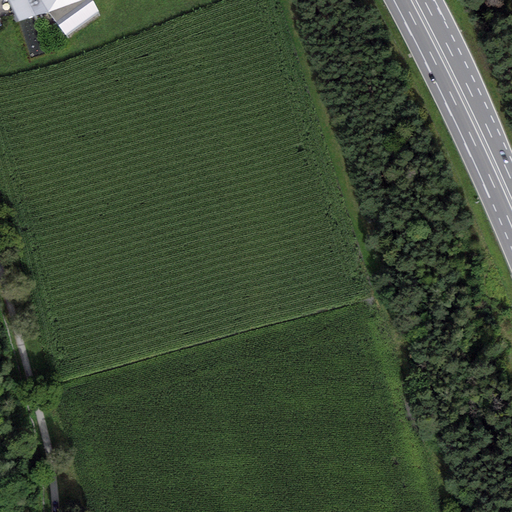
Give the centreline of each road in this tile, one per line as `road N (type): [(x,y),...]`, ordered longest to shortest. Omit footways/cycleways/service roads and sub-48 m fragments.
road 1 (track): [(0,267),(46,441),(55,511)]
road 2 (trunk): [(403,0),(511,226)]
road 3 (trunk): [(511,178),(424,0)]
